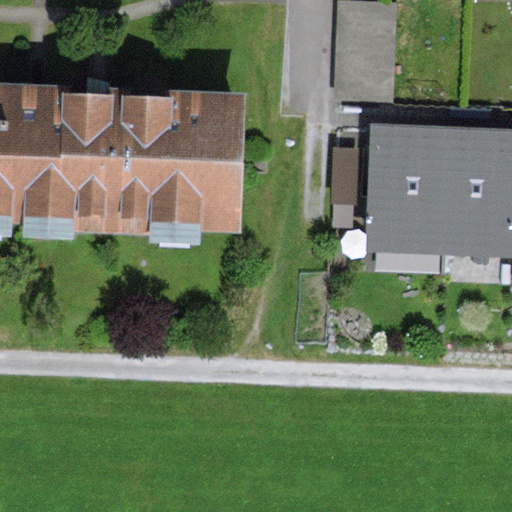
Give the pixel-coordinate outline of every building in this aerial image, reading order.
[(337,1),(336,26),(395,28),(396,3),(337,1)] [(336,26),(335,50),(394,53),(395,28),(336,26)] [(335,50),(334,75),(393,78),(394,53),(335,50)] [(392,103),(393,78),(334,75),(333,100),(392,103)] [(5,214),(18,214),(25,98),(0,97),(0,200),(1,201),(1,214),(5,214)] [(235,107),(25,98),(18,214),(35,215),(35,202),(64,203),(63,222),(161,226),(162,207),(190,208),(189,221),(230,223),(235,107)] [(370,243),(443,246),(447,143),(374,140),(370,243)] [(443,246),(511,248),(511,145),(447,143),(443,246)]
